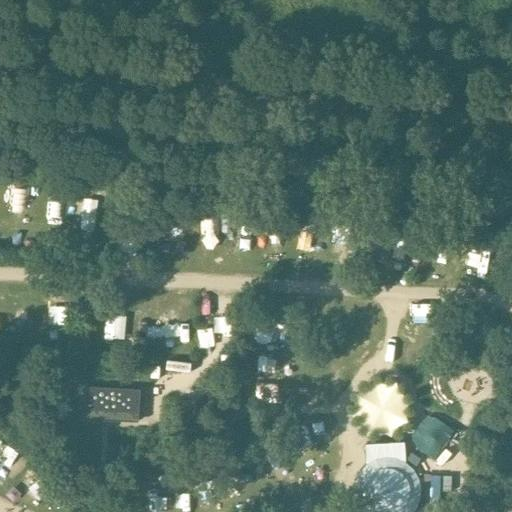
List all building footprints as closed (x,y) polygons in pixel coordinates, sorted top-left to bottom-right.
[(181,360),(159,369),(164,380),(158,382),(165,402),(193,391),(181,360)] [(139,392),(87,389),(85,419),(138,422),(139,392)] [(438,457),(454,430),(427,414),(410,441),(438,457)] [(412,442),(366,442),(366,511),(408,511),(408,500),(413,500),(412,442)] [(11,456),(0,475),(11,482),(22,462),(11,456)]
